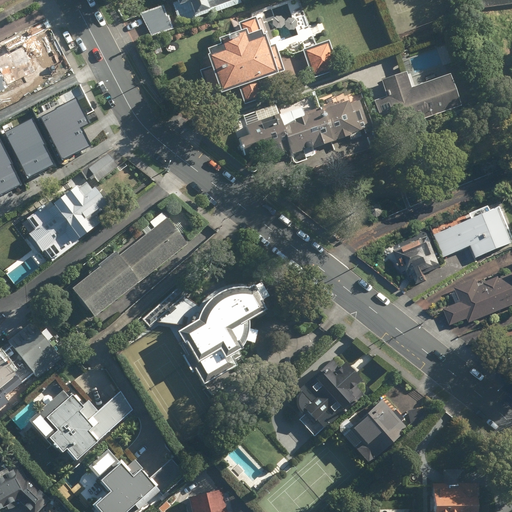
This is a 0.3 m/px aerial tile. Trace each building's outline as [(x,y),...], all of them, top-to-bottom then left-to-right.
[(168,0),(171,6),(169,6),(178,28),(239,4),(237,0),(168,0)] [(511,0),(470,0),(472,9),(511,3),(511,0)] [(208,101),(236,91),(241,106),(269,96),(263,81),(283,73),(272,45),(268,46),(256,15),(215,30),(219,39),(208,43),(211,50),(197,56),(203,71),(198,73),(208,101)] [(47,20),(30,26),(36,41),(53,34),(47,20)] [(0,76),(0,93),(29,78),(32,83),(45,77),(22,34),(0,46),(0,73),(1,76),(0,76)] [(323,45),(300,54),(310,80),(333,71),(323,45)] [(387,135),(460,112),(450,81),(412,93),(406,76),(383,83),(389,102),(378,105),(387,135)] [(354,95),(280,124),(272,105),(231,121),(238,141),(231,144),(241,169),(282,152),(286,160),(367,128),(354,95)] [(74,99),(39,116),(61,160),(92,144),(83,127),(87,125),(74,99)] [(29,118),(2,133),(25,178),(53,164),(29,118)] [(0,140),(0,193),(22,182),(0,140)] [(108,152),(90,166),(102,181),(120,167),(108,152)] [(81,179),(22,221),(50,261),(119,212),(100,186),(97,188),(91,180),(84,185),(81,179)] [(471,248),(475,259),(508,247),(495,212),(489,214),(487,210),(468,217),(470,222),(434,235),(443,258),(471,248)] [(155,226),(77,286),(99,314),(190,243),(166,212),(152,222),(155,226)] [(440,267),(429,236),(395,248),(405,277),(411,275),(416,288),(423,285),(419,274),(440,267)] [(511,264),(454,288),(461,306),(445,312),(451,327),(466,321),(468,325),(511,307),(511,264)] [(213,322),(185,339),(212,385),(244,367),(240,360),(253,352),(240,330),(275,309),(267,295),(257,289),(255,289),(254,289),(252,290),(250,290),(248,290),(247,291),(245,291),(244,292),(242,292),(240,293),(239,294),(237,294),(236,295),(234,296),(233,297),(232,298),(230,299),(229,300),(228,301),(226,302),(225,303),(224,305),(223,306),(222,307),(221,308),(220,310),(219,311),(218,313),(217,314),(216,316),(215,317),(215,319),(214,320),(213,322)] [(0,401),(14,390),(9,384),(16,378),(22,385),(33,376),(11,348),(0,356),(0,401)] [(341,366),(327,379),(333,386),(307,409),(309,411),(318,420),(341,400),(346,406),(367,393),(361,385),(367,378),(350,359),(341,366)] [(341,366),(336,360),(301,390),(300,405),(304,411),(307,409),(333,386),(327,379),(341,366)] [(84,457),(136,407),(121,392),(102,410),(92,399),(88,402),(77,391),(74,395),(67,388),(35,419),(57,442),(59,440),(70,452),(74,447),(84,457)] [(412,427),(385,398),(356,424),(384,454),(412,427)] [(346,406),(341,400),(318,420),(326,429),(349,409),(346,406)] [(318,420),(309,411),(301,420),(317,436),(326,429),(318,420)] [(129,511),(140,503),(144,507),(162,491),(165,495),(188,476),(173,459),(153,476),(138,459),(130,465),(126,460),(123,463),(113,451),(96,466),(116,488),(100,502),(108,511),(129,511)] [(29,479),(22,465),(12,469),(11,466),(5,469),(3,465),(0,466),(0,509),(9,506),(5,498),(9,496),(13,504),(21,499),(17,492),(24,488),(34,498),(26,506),(32,510),(48,494),(32,477),(29,479)] [(482,511),(483,484),(467,484),(467,469),(446,468),(446,483),(434,483),(433,511),(482,511)] [(195,495),(197,511),(232,511),(229,489),(195,495)]
